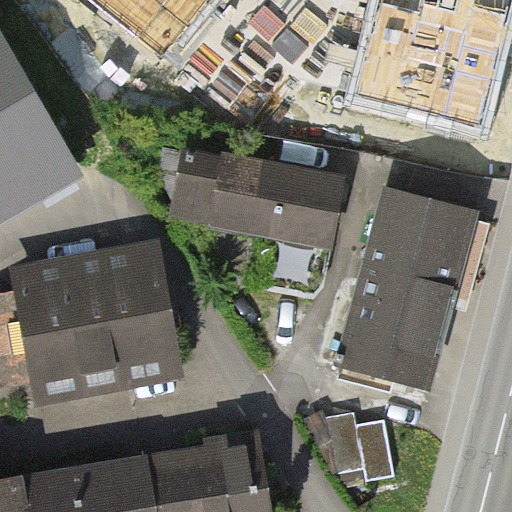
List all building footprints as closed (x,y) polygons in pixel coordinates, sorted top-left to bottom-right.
[(210,0),(99,0),(167,54),(210,0)] [(511,21),(511,0),(377,0),(354,100),(486,131),(511,21)] [(0,225),(78,181),(0,42),(0,225)] [(161,178),(185,215),(267,231),(257,288),(317,297),(327,287),(346,183),(167,150),(161,178)] [(478,212),(392,189),(344,364),(430,387),(478,212)] [(157,266),(0,294),(0,385),(173,354),(157,266)] [(358,411),(328,417),(339,474),(367,468),(369,481),(398,476),(387,418),(360,423),(358,411)] [(0,511),(270,511),(258,433),(0,476),(0,511)]
